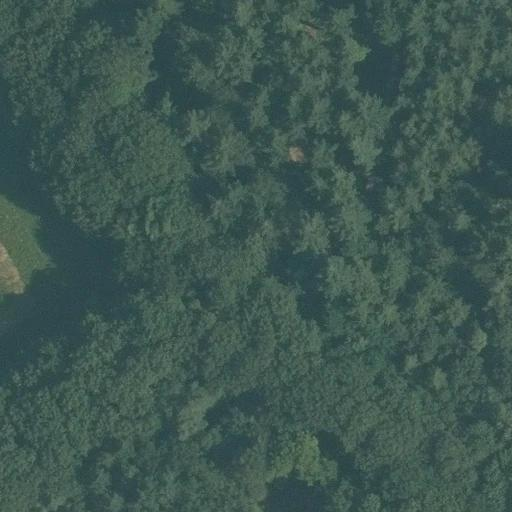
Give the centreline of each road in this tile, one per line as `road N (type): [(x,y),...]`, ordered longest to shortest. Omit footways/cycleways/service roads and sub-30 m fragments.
road 1 (tertiary): [(511,501),(364,454),(247,360),(200,303),(143,210),(27,0)]
road 2 (unknown): [(159,0),(249,174),(253,229),(315,312),(356,342),(511,351)]
road 3 (track): [(403,0),(340,344),(294,405)]
road 4 (track): [(0,471),(200,303)]
